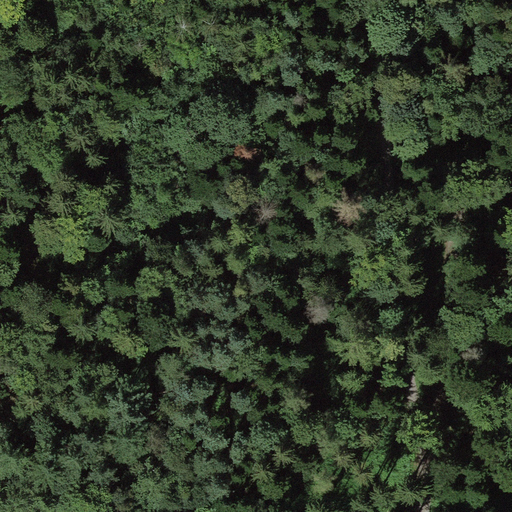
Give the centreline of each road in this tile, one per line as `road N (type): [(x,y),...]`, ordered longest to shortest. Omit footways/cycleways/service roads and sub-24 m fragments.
road 1 (track): [(511,16),(432,469)]
road 2 (track): [(0,117),(46,280),(0,427)]
